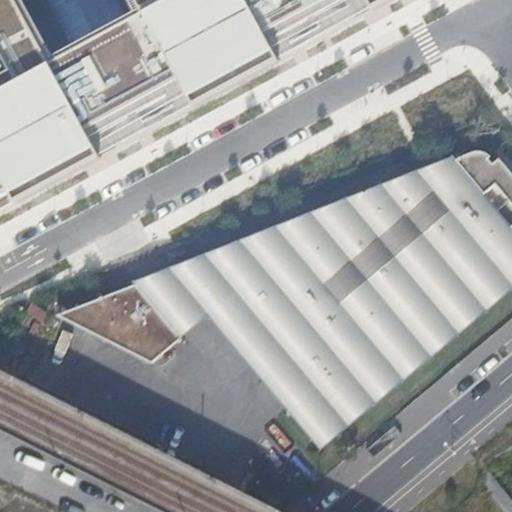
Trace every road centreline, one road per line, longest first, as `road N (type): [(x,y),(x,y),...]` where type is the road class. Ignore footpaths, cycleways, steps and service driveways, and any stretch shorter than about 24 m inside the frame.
road 1 (residential): [(476,18),(0,273)]
road 2 (secondary): [(511,375),(349,511)]
road 3 (motorway): [(511,369),(358,497)]
